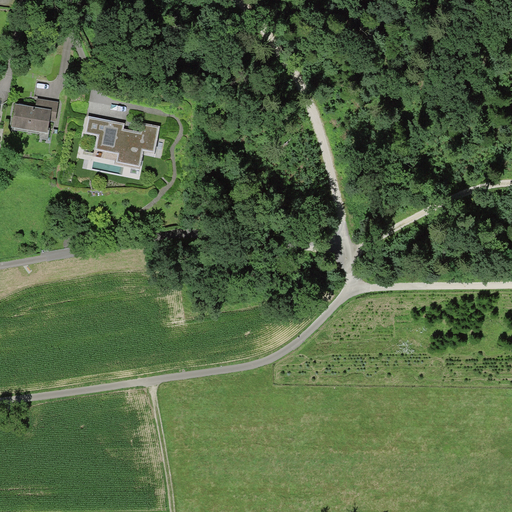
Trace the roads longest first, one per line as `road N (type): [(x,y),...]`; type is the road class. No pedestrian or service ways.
road 1 (track): [(349,253),(353,286),(275,356),(0,400)]
road 2 (residential): [(349,253),(199,230),(0,264)]
road 3 (track): [(349,253),(310,97),(241,0)]
road 4 (track): [(511,185),(439,203),(349,253)]
road 5 (track): [(511,284),(353,286)]
road 6 (track): [(173,511),(150,381)]
